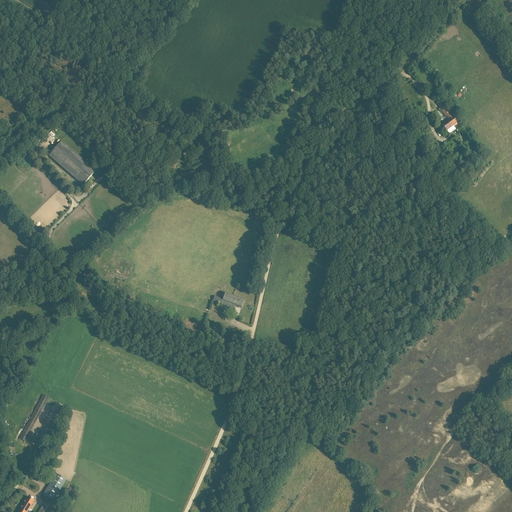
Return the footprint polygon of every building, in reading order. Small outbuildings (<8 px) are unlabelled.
[(458,124),(441,100),(437,103),(448,119),(449,121),(443,125),(447,131),(458,124)] [(450,147),(452,146),(458,142),(455,138),(448,143),(450,147)] [(96,171),(62,141),(49,156),(83,185),(96,171)] [(215,296),(213,301),(213,302),(234,309),(235,306),(241,308),(244,300),(225,293),(222,299),(215,296)] [(103,309),(103,307),(103,305),(103,304),(102,302),(101,301),(100,300),(98,299),(97,299),(95,299),(94,299),(92,299),(91,300),(89,301),(88,302),(88,304),(87,306),(87,307),(87,308),(88,310),(88,312),(89,313),(91,314),(92,315),(94,315),(95,315),(97,315),(98,315),(100,314),(101,313),(102,312),(103,310),(103,309)] [(48,398),(43,395),(20,440),(25,443),(48,398)] [(43,495),(47,498),(53,501),(66,480),(56,474),(43,495)] [(30,511),(32,511),(30,509),(35,501),(28,496),(19,511),(18,511),(30,511)]
